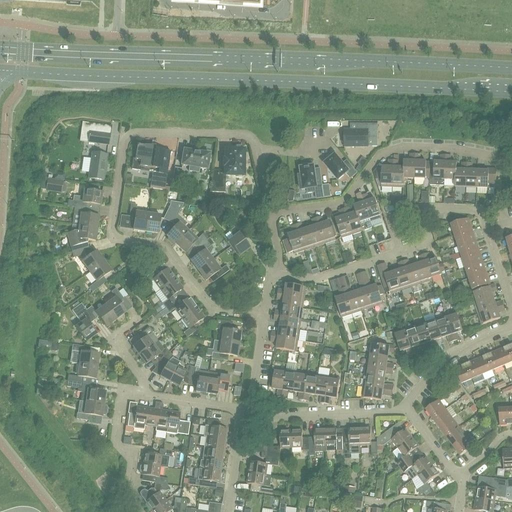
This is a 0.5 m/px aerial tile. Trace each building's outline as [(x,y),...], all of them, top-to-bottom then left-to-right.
[(91,123),(89,131),(110,134),(111,126),(110,125),(91,123)] [(344,143),(344,148),(368,148),(368,139),(377,139),(377,125),(357,125),(357,129),(355,131),(344,131),(344,135),(342,135),(342,143),(344,143)] [(89,131),(88,143),(109,146),(110,134),(89,131)] [(133,159),(131,170),(141,171),(152,173),(150,189),(164,191),(170,155),(154,153),(155,146),(137,146),(135,159),(133,159)] [(225,150),(225,159),(223,159),(223,167),(224,167),(224,171),(213,171),(210,192),(225,193),(225,176),(233,176),(235,178),(242,178),(245,175),(245,170),(244,167),(244,150),(243,150),(243,148),(241,146),(236,146),(234,148),(234,150),(225,150)] [(209,154),(184,150),(181,165),(189,167),(188,171),(199,173),(199,168),(207,170),(209,154)] [(88,179),(104,181),(105,172),(106,172),(107,163),(106,163),(107,155),(92,153),(88,179)] [(404,161),(403,168),(404,168),(403,178),(404,178),(414,179),(415,154),(409,154),(409,161),(404,161)] [(421,154),(415,154),(414,179),(425,179),(429,179),(430,163),(426,162),(421,162),(421,154)] [(326,162),(324,164),(338,180),(345,174),(350,179),(357,173),(350,164),(346,168),(335,155),(333,156),(331,155),(325,160),(326,162)] [(433,179),(445,180),(446,155),(440,155),(439,162),(434,162),(433,179)] [(445,180),(455,180),(456,170),(457,163),(451,163),(451,155),(446,155),(445,180)] [(376,180),(381,180),(381,187),(392,187),(393,160),(388,160),(387,167),(382,167),(382,169),(376,169),(373,172),(376,180)] [(404,168),(403,168),(399,168),(399,161),(393,160),(392,187),(404,188),(404,178),(403,178),(404,168)] [(457,163),(456,170),(455,180),(455,187),(466,187),(467,163),(461,163),(461,170),(456,170),(457,163)] [(466,187),(477,188),(477,171),(473,170),(473,163),(467,163),(466,187)] [(308,164),(300,165),(301,168),(300,168),(301,176),(298,176),(300,190),(307,189),(307,194),(323,191),(321,180),(315,180),(314,166),(308,167),(308,164)] [(174,168),(173,180),(179,181),(181,169),(174,168)] [(489,171),(477,171),(477,188),(488,188),(488,183),(497,183),(497,169),(489,169),(489,171)] [(47,179),(45,191),(61,194),(63,181),(53,179),(47,179)] [(84,191),(83,197),(73,196),(72,204),(68,204),(67,207),(72,208),(74,208),(89,210),(90,204),(100,206),(102,193),(84,191)] [(295,192),(289,191),(287,203),(293,202),(295,192)] [(355,195),(358,204),(353,206),(355,213),(356,213),(360,225),(361,224),(363,231),(372,228),(370,221),(362,196),(361,193),(355,195)] [(375,199),(369,201),(367,194),(362,196),(370,221),(381,218),(375,199)] [(163,220),(168,222),(174,208),(177,203),(170,202),(169,206),(163,220)] [(168,222),(176,226),(166,236),(167,237),(166,239),(172,245),(174,243),(175,245),(188,232),(179,223),(184,226),(187,223),(178,215),(183,204),(177,203),(174,208),(168,222)] [(148,214),(135,212),(137,205),(131,204),(129,217),(135,218),(133,230),(145,232),(148,214)] [(355,213),(351,214),(349,207),(344,209),(352,235),(363,231),(361,224),(360,225),(356,213),(355,213)] [(81,214),(79,227),(97,229),(98,217),(89,215),(89,210),(74,208),(73,213),(81,214)] [(341,238),(352,235),(344,209),(338,211),(339,214),(332,216),(335,224),(337,224),(341,238)] [(160,216),(148,214),(145,232),(157,234),(160,216)] [(329,221),(324,223),(322,216),(317,218),(325,244),(336,240),(329,221)] [(313,227),(309,228),(315,247),(325,244),(317,218),(311,220),(313,227)] [(468,219),(452,224),(451,225),(454,236),(472,230),(468,219)] [(249,248),(243,240),(249,236),(236,220),(231,224),(234,228),(230,231),(234,237),(228,241),(239,256),(249,248)] [(309,228),(304,230),(302,223),(296,225),(305,250),(315,247),(309,228)] [(288,256),(294,254),(305,250),(296,225),(290,227),(293,234),(288,235),(289,239),(282,241),(288,256)] [(95,241),(97,229),(79,227),(72,226),(71,232),(67,233),(69,244),(72,252),(84,249),(81,239),(95,241)] [(454,236),(458,247),(476,241),(472,230),(454,236)] [(209,238),(206,240),(202,234),(197,240),(188,232),(175,245),(185,253),(193,244),(197,249),(209,239),(209,238)] [(384,235),(376,238),(378,244),(386,241),(384,235)] [(197,249),(201,253),(190,261),(198,271),(212,260),(208,255),(210,254),(213,248),(211,246),(213,244),(209,239),(197,249)] [(458,247),(462,258),(479,252),(476,241),(458,247)] [(86,255),(84,249),(72,252),(73,258),(86,255)] [(82,262),(89,272),(104,262),(96,252),(82,262)] [(462,258),(465,268),(483,263),(479,252),(462,258)] [(436,258),(431,260),(429,253),(423,255),(431,278),(441,275),(444,282),(448,281),(442,264),(439,265),(436,258)] [(420,263),(415,265),(421,284),(432,280),(431,278),(423,255),(418,257),(420,263)] [(216,273),(220,278),(229,270),(226,266),(220,270),(212,260),(198,271),(205,281),(216,273)] [(415,265),(411,267),(409,260),(403,262),(411,287),(421,284),(415,265)] [(107,282),(103,277),(111,272),(104,262),(89,272),(97,282),(88,288),(92,293),(107,282)] [(400,270),(395,272),(401,291),(411,287),(403,262),(398,263),(400,270)] [(465,268),(469,279),(486,273),(483,263),(465,268)] [(147,284),(153,280),(160,290),(175,279),(167,269),(157,277),(153,272),(143,279),(147,284)] [(384,289),(388,288),(390,294),(401,291),(395,272),(384,275),(383,273),(379,275),(384,289)] [(469,279),(473,291),(490,285),(486,273),(469,279)] [(160,290),(167,300),(161,304),(165,309),(175,301),(172,297),(182,289),(175,279),(160,290)] [(382,286),(377,287),(377,285),(372,287),(369,280),(364,282),(372,308),(383,304),(380,296),(385,294),(382,286)] [(361,291),(355,292),(362,311),(372,308),(364,282),(358,284),(361,291)] [(286,284),(285,290),(278,289),(277,294),(304,298),(306,287),(286,284)] [(489,286),(490,287),(471,294),(475,304),(493,298),(492,293),(497,292),(494,284),(489,286)] [(355,292),(351,294),(349,287),(343,289),(352,314),(362,311),(355,292)] [(115,298),(106,305),(116,320),(126,312),(119,302),(123,299),(116,288),(111,292),(115,298)] [(340,297),(335,299),(341,318),(352,314),(343,289),(338,290),(340,297)] [(284,301),(283,306),(302,309),(304,298),(277,294),(277,300),(284,301)] [(174,309),(181,319),(196,308),(189,298),(179,306),(175,301),(165,309),(168,313),(174,309)] [(475,304),(478,315),(504,306),(502,301),(495,303),(493,298),(475,304)] [(96,335),(89,324),(94,321),(86,310),(81,304),(80,305),(74,309),(72,311),(81,324),(76,328),(86,342),(96,335)] [(106,305),(96,313),(91,307),(86,310),(94,321),(99,317),(106,327),(116,320),(106,305)] [(283,306),(282,311),(275,310),(274,315),(301,319),(302,309),(283,306)] [(482,325),(500,319),(499,314),(506,311),(504,306),(478,315),(482,325)] [(183,333),(187,338),(197,330),(193,326),(204,318),(196,308),(181,319),(189,329),(183,333)] [(162,318),(168,313),(165,309),(159,314),(162,318)] [(457,333),(462,332),(463,331),(456,313),(446,316),(454,342),(459,340),(457,333)] [(280,322),(280,327),(299,330),(301,319),(274,315),(273,321),(280,322)] [(442,338),(447,337),(449,344),(454,342),(446,316),(435,319),(442,338)] [(435,319),(425,323),(434,348),(439,346),(437,340),(442,338),(435,319)] [(215,329),(223,330),(221,342),(238,345),(240,332),(228,330),(229,322),(216,320),(215,329)] [(421,345),(426,343),(428,350),(434,348),(425,323),(415,326),(421,345)] [(415,326),(405,329),(413,355),(419,353),(416,347),(421,345),(415,326)] [(280,327),(279,333),(272,332),(271,337),(298,341),(299,330),(280,327)] [(139,336),(142,340),(132,347),(138,356),(153,345),(147,337),(153,333),(149,328),(139,336)] [(394,333),(400,352),(406,350),(408,357),(413,355),(405,329),(394,333)] [(276,349),(296,352),(298,341),(271,337),(270,343),(277,344),(276,349)] [(181,348),(179,338),(168,341),(171,351),(181,348)] [(224,361),(224,355),(237,357),(238,345),(221,342),(214,341),(212,350),(206,349),(205,356),(211,356),(211,359),(224,361)] [(389,345),(388,347),(370,344),(368,355),(387,358),(388,353),(394,354),(395,346),(389,345)] [(72,351),(81,353),(79,364),(97,367),(99,355),(86,353),(87,347),(72,345),(72,351)] [(153,345),(138,356),(141,359),(139,361),(143,365),(144,364),(145,365),(155,358),(159,363),(169,353),(164,349),(159,354),(153,345)] [(511,357),(508,347),(497,351),(503,366),(511,362),(511,357)] [(497,351),(487,355),(493,370),(503,366),(497,351)] [(157,376),(160,377),(159,377),(169,382),(177,368),(180,362),(172,358),(173,357),(169,353),(159,363),(159,364),(154,369),(159,372),(157,376)] [(368,355),(366,366),(393,370),(394,364),(387,363),(387,358),(368,355)] [(487,355),(476,360),(482,375),(493,370),(487,355)] [(476,360),(466,364),(474,384),(473,382),(475,381),(474,378),(482,375),(476,360)] [(79,364),(78,377),(68,375),(67,378),(64,378),(63,381),(84,383),(85,378),(95,379),(97,367),(79,364)] [(461,384),(470,380),(472,385),(474,384),(466,364),(455,369),(461,384)] [(184,377),(190,380),(194,368),(188,366),(186,373),(177,368),(169,382),(179,387),(184,377)] [(366,366),(365,376),(384,379),(385,374),(392,375),(393,370),(366,366)] [(195,392),(206,394),(208,378),(202,377),(203,374),(199,373),(200,369),(194,368),(190,380),(197,381),(195,392)] [(227,389),(229,375),(231,375),(231,370),(224,369),(223,374),(219,373),(218,379),(208,378),(206,394),(216,395),(217,388),(227,389)] [(277,390),(276,397),(282,398),(286,371),(275,369),(274,374),(269,374),(267,385),(272,386),(272,389),(277,390)] [(288,398),(289,391),(294,392),(297,373),(286,371),(282,398),(288,398)] [(299,393),(298,400),(303,401),(307,374),(297,373),(294,392),(299,393)] [(309,402),(310,395),(315,395),(318,376),(307,374),(303,401),(309,402)] [(320,396),(319,403),(325,404),(329,377),(318,376),(315,395),(320,396)] [(394,386),(384,384),(384,379),(365,376),(363,387),(393,392),(394,386)] [(330,405),(331,398),(337,399),(340,379),(329,377),(325,404),(330,405)] [(83,390),(84,383),(63,381),(63,383),(67,384),(66,387),(83,390)] [(381,401),(382,395),(392,397),(393,392),(363,387),(362,398),(367,399),(381,401)] [(88,390),(86,402),(104,405),(105,393),(88,390)] [(426,410),(433,419),(446,410),(438,400),(426,410)] [(102,417),(102,415),(104,415),(106,414),(107,408),(106,406),(103,406),(104,405),(86,402),(84,414),(77,413),(76,420),(89,421),(89,415),(102,417)] [(153,409),(147,408),(145,426),(155,427),(159,404),(154,403),(153,409)] [(155,427),(156,427),(155,431),(165,433),(168,412),(161,411),(162,405),(159,404),(155,427)] [(474,413),(478,410),(474,405),(470,408),(474,413)] [(129,414),(127,427),(133,427),(133,429),(144,431),(144,426),(145,426),(147,408),(136,407),(135,414),(129,414)] [(500,425),(511,425),(511,409),(499,410),(500,425)] [(433,419),(440,428),(452,419),(446,410),(433,419)] [(180,413),(168,412),(165,433),(177,434),(188,435),(190,423),(179,421),(180,413)] [(440,428),(446,437),(459,428),(452,419),(440,428)] [(209,426),(208,438),(225,440),(227,429),(219,428),(220,422),(207,420),(206,426),(209,426)] [(486,423),(480,428),(485,435),(491,430),(486,423)] [(350,459),(349,454),(360,454),(360,446),(359,428),(348,429),(349,443),(343,443),(343,450),(343,459),(350,459)] [(377,455),(377,446),(377,442),(371,443),(370,428),(359,428),(360,446),(371,445),(371,455),(373,455),(377,455)] [(446,437),(453,447),(466,437),(459,428),(446,437)] [(314,438),(307,438),(308,450),(309,450),(309,456),(315,456),(315,452),(326,452),(325,429),(314,430),(314,438)] [(342,437),(336,437),(336,429),(325,429),(326,452),(337,451),(337,450),(343,450),(343,443),(342,437)] [(388,431),(377,439),(377,442),(377,446),(384,446),(391,440),(398,449),(412,438),(405,429),(393,438),(388,431)] [(307,438),(302,438),(302,430),(290,431),(291,448),(302,448),(303,451),(308,450),(307,438)] [(280,446),(267,447),(267,452),(272,454),(273,459),(279,460),(280,448),(291,448),(290,431),(280,431),(280,446)] [(473,447),(466,437),(453,447),(460,456),(473,447)] [(208,438),(206,448),(224,451),(225,440),(208,438)] [(419,447),(412,438),(398,449),(393,452),(399,461),(397,463),(400,468),(410,460),(407,456),(419,447)] [(206,448),(205,459),(222,461),(224,451),(206,448)] [(159,449),(158,455),(144,453),(143,464),(160,466),(162,456),(171,457),(172,454),(176,455),(176,452),(159,449)] [(504,469),(511,468),(511,449),(503,450),(504,469)] [(266,459),(265,464),(250,462),(249,473),(266,475),(267,465),(278,466),(279,460),(273,459),(272,454),(267,452),(262,452),(261,458),(266,459)] [(412,480),(418,476),(432,465),(426,457),(414,465),(410,460),(400,468),(404,473),(406,472),(412,480)] [(199,466),(203,469),(203,470),(220,472),(222,461),(205,459),(205,460),(200,460),(199,466)] [(172,480),(158,478),(160,466),(143,464),(142,466),(141,465),(139,466),(139,472),(140,473),(141,473),(141,475),(155,477),(154,483),(167,485),(171,486),(172,480)] [(431,488),(427,483),(439,474),(432,465),(418,476),(424,485),(417,490),(421,495),(431,488)] [(187,485),(210,488),(211,482),(219,483),(220,472),(203,470),(199,469),(197,480),(188,478),(188,479),(184,479),(183,484),(187,484),(187,485)] [(273,488),(269,487),(271,476),(266,476),(266,475),(249,473),(247,484),(251,484),(250,490),(273,494),(273,488)] [(492,485),(507,487),(507,481),(490,478),(489,484),(492,485)] [(145,502),(152,511),(166,501),(159,492),(161,490),(166,491),(167,485),(154,483),(153,489),(150,489),(147,491),(146,491),(145,491),(145,490),(143,490),(142,490),(141,491),(140,492),(139,494),(140,495),(145,502)] [(477,488),(476,500),(494,502),(495,497),(505,498),(507,487),(492,485),(492,490),(477,488)] [(289,493),(298,495),(299,488),(290,486),(289,493)] [(187,500),(181,499),(180,504),(178,511),(196,511),(185,509),(187,500)] [(486,511),(493,511),(494,502),(476,500),(474,510),(486,511)] [(152,511),(178,511),(180,504),(174,503),(173,510),(166,501),(152,511)] [(445,511),(446,511),(437,510),(437,504),(426,502),(426,508),(423,507),(421,511),(445,511)] [(220,511),(221,505),(221,504),(208,503),(207,511),(205,511),(196,511),(220,511)]
